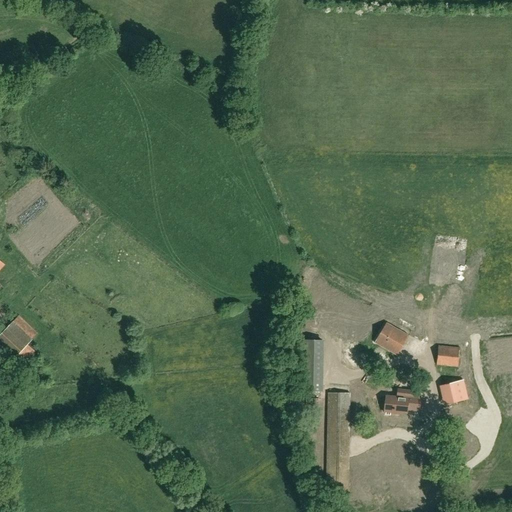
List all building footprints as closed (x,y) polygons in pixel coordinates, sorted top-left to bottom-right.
[(37,333),(18,316),(13,322),(12,321),(0,334),(0,348),(12,360),(32,339),(37,333)] [(409,335),(386,322),(375,342),(397,355),(409,335)] [(301,391),(322,391),(322,340),(302,340),(301,391)] [(436,364),(457,366),(459,347),(438,345),(436,364)] [(439,384),(443,404),(468,398),(464,378),(439,384)] [(407,409),(419,410),(420,398),(418,397),(418,391),(397,390),(396,398),(386,397),(385,413),(386,413),(386,415),(390,415),(391,413),(394,414),(395,411),(406,412),(407,409)] [(328,452),(337,452),(337,443),(342,443),(341,415),(335,415),(334,397),(320,397),(321,416),(327,416),(328,443),(328,452)]
